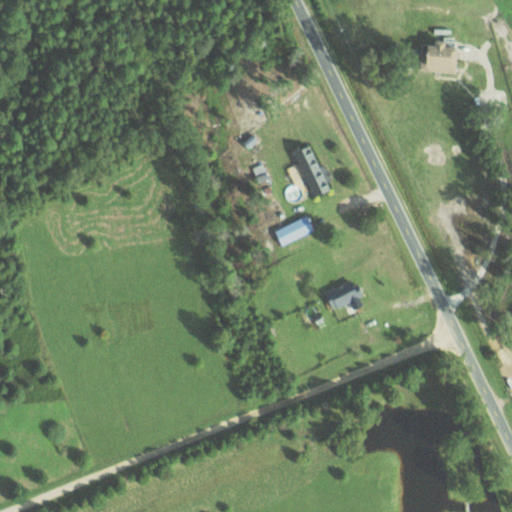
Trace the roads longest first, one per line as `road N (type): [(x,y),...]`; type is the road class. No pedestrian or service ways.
road 1 (residential): [(0,485),(249,382),(318,367),(451,306)]
road 2 (residential): [(511,433),(295,0)]
